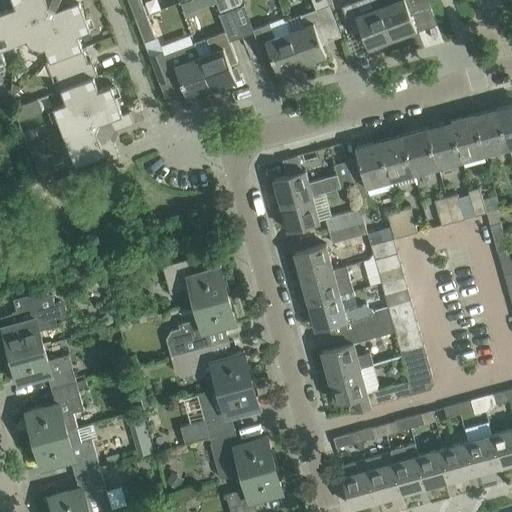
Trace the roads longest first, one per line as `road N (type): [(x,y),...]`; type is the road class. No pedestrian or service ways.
road 1 (residential): [(331,511),(228,148),(511,68)]
road 2 (unknown): [(445,386),(414,256),(421,244),(465,233),(478,238),(511,358)]
road 3 (residential): [(109,0),(152,113)]
